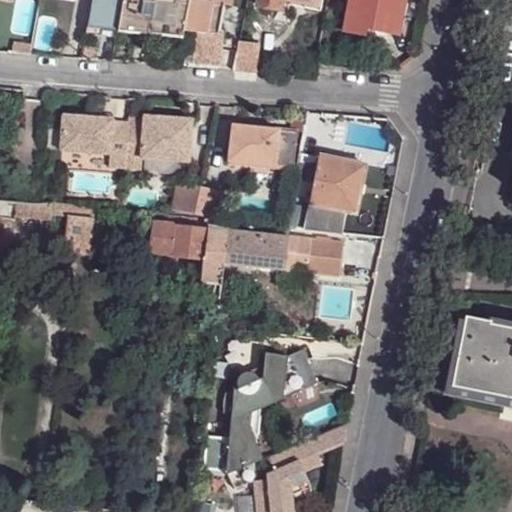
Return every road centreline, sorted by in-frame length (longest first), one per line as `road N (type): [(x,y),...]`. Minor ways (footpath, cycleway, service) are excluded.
road 1 (residential): [(0,72),(442,105)]
road 2 (residential): [(442,105),(364,511)]
